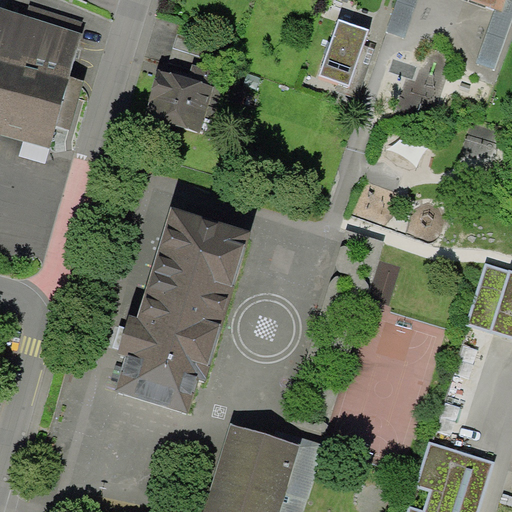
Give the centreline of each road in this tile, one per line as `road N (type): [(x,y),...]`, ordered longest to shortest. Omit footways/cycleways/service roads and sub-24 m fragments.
road 1 (residential): [(144,0),(51,315)]
road 2 (residential): [(51,315),(0,481)]
